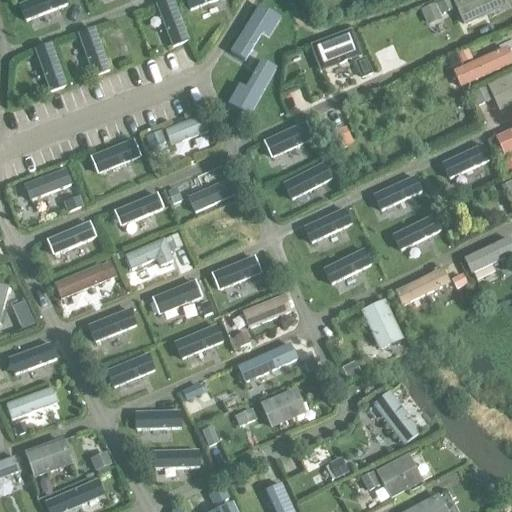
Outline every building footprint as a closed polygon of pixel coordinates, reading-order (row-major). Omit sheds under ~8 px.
[(67,11),(62,0),(44,0),(17,11),(24,26),(67,11)] [(188,0),(193,13),(227,0),(188,0)] [(465,28),(505,9),(500,0),(451,0),(465,28)] [(171,4),(155,10),(172,52),(189,46),(171,4)] [(441,20),(442,20),(436,6),(422,13),(427,24),(428,27),(441,20)] [(255,15),(231,54),(245,63),(269,24),(255,15)] [(93,33),(75,39),(92,82),(108,76),(93,33)] [(353,33),(310,49),(311,50),(318,70),(321,76),(362,60),(363,60),(353,33)] [(51,46),(36,52),(52,95),(67,90),(51,46)] [(470,85),(511,66),(511,46),(463,69),(470,85)] [(456,55),(457,58),(460,65),(471,61),(468,53),(467,50),(456,55)] [(366,61),(355,66),(356,66),(362,82),(373,77),(366,61)] [(260,62),(238,103),(254,112),(277,71),(260,62)] [(499,114),(511,107),(511,76),(487,88),(499,114)] [(486,93),(474,98),(480,110),(492,104),(486,93)] [(211,132),(204,115),(167,130),(173,145),(211,132)] [(306,128),(263,148),(271,165),(314,145),(306,128)] [(505,159),(511,154),(511,131),(495,140),(505,159)] [(351,149),(343,133),(333,138),(340,154),(351,149)] [(150,151),(165,145),(161,134),(145,140),(150,151)] [(134,143),(91,161),(98,178),(142,161),(134,143)] [(441,167),(442,170),(448,183),(490,163),(484,150),(483,147),(441,167)] [(73,185),(67,169),(25,186),(32,200),(73,185)] [(332,186),(323,169),(285,189),(293,206),(332,186)] [(372,199),(373,201),(380,215),(422,195),(416,182),(414,179),(372,199)] [(239,197),(231,180),(189,198),(196,213),(239,197)] [(173,207),(182,203),(176,191),(167,194),(173,207)] [(158,194),(116,212),(123,227),(165,209),(158,194)] [(67,215),(84,209),(80,199),(63,205),(67,215)] [(244,224),(236,208),(195,227),(203,242),(244,224)] [(399,254),(441,234),(433,218),(392,239),(399,254)] [(349,219),(307,239),(315,256),(358,236),(349,219)] [(90,226),(47,244),(53,260),(97,242),(90,226)] [(178,237),(166,242),(171,255),(183,250),(178,237)] [(472,277),(511,258),(511,247),(509,240),(464,262),(472,277)] [(164,242),(125,259),(132,274),(156,263),(159,270),(174,264),(164,242)] [(330,288),(372,268),(364,252),(322,272),(330,288)] [(256,260),(213,278),(220,295),(263,278),(256,260)] [(63,305),(108,286),(108,284),(117,280),(111,264),(56,288),(63,305)] [(435,275),(395,294),(402,309),(442,290),(435,275)] [(460,277),(452,281),(457,291),(465,287),(460,277)] [(196,285),(153,303),(161,320),(203,303),(196,285)] [(0,328),(0,329),(10,290),(0,287),(0,328)] [(285,300),(244,316),(251,331),(291,315),(285,300)] [(379,353),(403,342),(385,303),(360,314),(379,353)] [(24,304),(11,309),(21,332),(34,326),(24,304)] [(204,319),(213,316),(208,304),(199,307),(204,319)] [(131,313),(88,331),(95,348),(138,330),(131,313)] [(181,363),(224,345),(216,328),(174,346),(181,363)] [(246,336),(237,339),(242,350),(250,347),(246,336)] [(292,344),(240,368),(247,384),(300,361),(292,344)] [(14,379),(57,363),(51,346),(8,362),(14,379)] [(113,392),(156,374),(149,356),(106,374),(113,392)] [(318,371),(311,356),(302,360),(309,375),(318,371)] [(358,365),(344,372),(350,383),(363,377),(358,365)] [(59,404),(53,389),(7,406),(12,422),(59,404)] [(274,430),(309,415),(299,391),(263,406),(274,430)] [(405,448),(421,435),(389,395),(373,408),(405,448)] [(251,413),(235,420),(239,429),(255,422),(251,413)] [(24,426),(15,430),(19,440),(28,436),(24,426)] [(209,450),(219,445),(211,429),(202,433),(209,450)] [(25,457),(34,483),(71,469),(62,444),(25,457)] [(107,455),(94,461),(98,473),(112,467),(107,455)] [(407,458),(376,475),(391,501),(409,492),(404,484),(417,477),(413,471),(413,467),(411,464),(408,461),(407,458)] [(343,463),(331,469),(337,483),(350,477),(343,463)] [(372,476),(363,480),(370,495),(380,490),(372,476)] [(47,511),(73,511),(105,498),(98,483),(45,505),(47,511)] [(214,508),(230,501),(224,490),(208,497),(214,508)] [(445,511),(438,497),(409,511),(445,511)]
